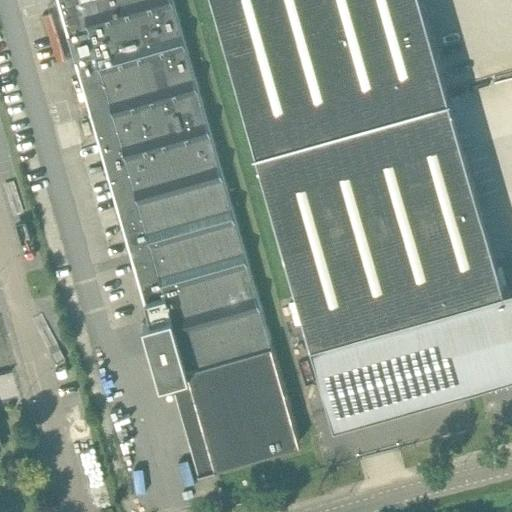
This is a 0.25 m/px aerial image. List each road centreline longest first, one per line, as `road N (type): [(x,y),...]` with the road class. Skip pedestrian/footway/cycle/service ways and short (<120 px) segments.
road 1 (unclassified): [(77,511),(0,240)]
road 2 (unclassified): [(349,511),(511,467)]
